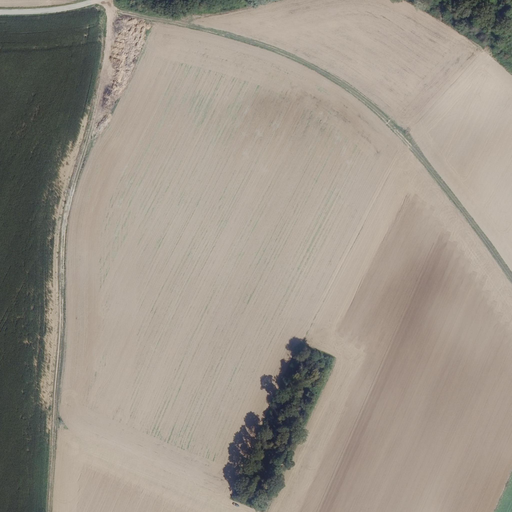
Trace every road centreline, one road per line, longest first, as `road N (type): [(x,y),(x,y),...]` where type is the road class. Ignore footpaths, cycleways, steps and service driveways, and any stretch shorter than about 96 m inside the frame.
road 1 (track): [(111,0),(320,72),(404,135),(511,287)]
road 2 (track): [(53,511),(66,219),(98,109),(113,6)]
